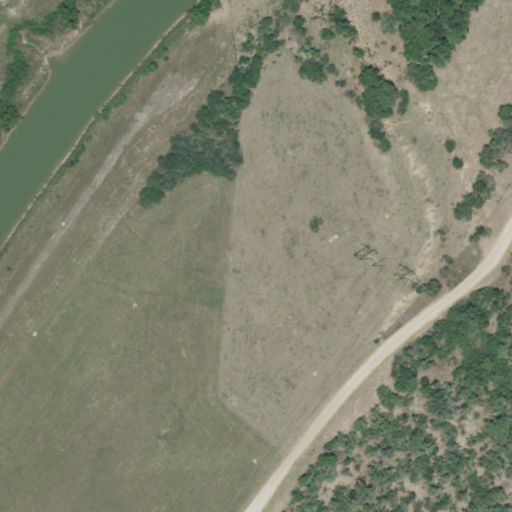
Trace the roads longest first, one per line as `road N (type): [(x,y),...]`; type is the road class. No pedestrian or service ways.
road 1 (residential): [(256,511),(338,403),(501,258),(511,229)]
road 2 (track): [(0,328),(166,94)]
